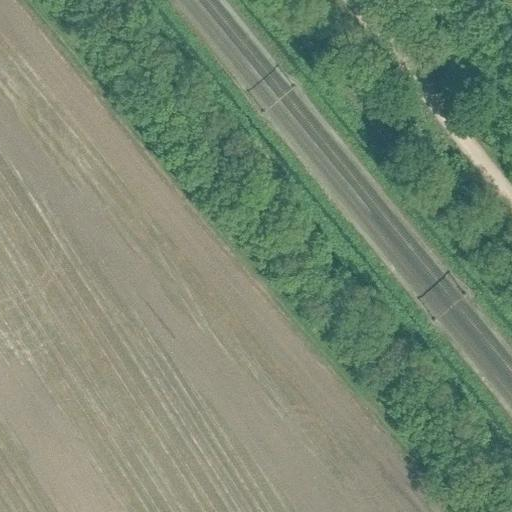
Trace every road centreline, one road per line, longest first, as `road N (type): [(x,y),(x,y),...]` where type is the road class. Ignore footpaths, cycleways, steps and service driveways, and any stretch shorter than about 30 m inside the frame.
road 1 (track): [(33,0),(470,511)]
road 2 (track): [(511,199),(351,0)]
